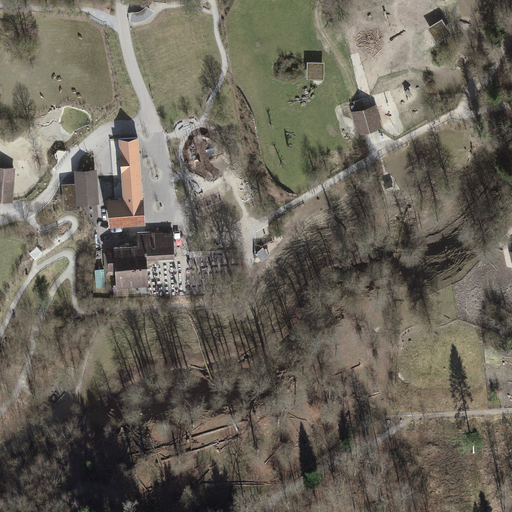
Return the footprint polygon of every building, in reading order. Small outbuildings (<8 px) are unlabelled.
[(136,12),(132,12),(130,22),(137,22),(141,21),(145,20),(148,18),(152,16),(155,12),(147,6),(144,9),(142,11),(140,11),(136,12)] [(365,108),(352,111),(359,134),(366,132),(378,129),(383,128),(377,105),(375,105),(365,108)] [(123,194),(107,196),(109,224),(146,221),(139,133),(118,134),(123,194)] [(0,166),(0,200),(12,201),(14,167),(0,166)] [(95,170),(77,171),(78,187),(79,202),(80,201),(97,200),(95,170)] [(79,202),(78,187),(64,188),(65,208),(80,207),(80,201),(79,202)] [(390,226),(376,229),(378,240),(393,237),(390,226)] [(126,282),(148,281),(146,257),(158,256),(158,257),(175,256),(173,230),(138,232),(139,246),(114,247),(115,252),(105,253),(107,273),(116,272),(117,282),(116,282),(117,294),(127,293),(126,282)] [(57,232),(51,237),(55,241),(61,237),(57,232)] [(37,245),(30,252),(35,258),(42,251),(37,245)] [(263,247),(256,253),(262,261),(270,255),(263,247)] [(150,289),(150,305),(189,303),(187,269),(158,270),(159,288),(150,289)]
